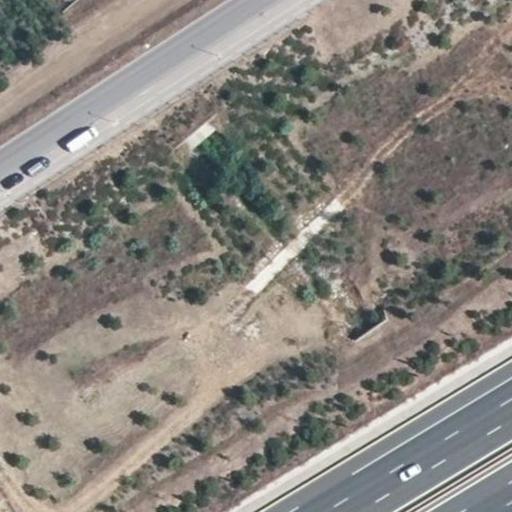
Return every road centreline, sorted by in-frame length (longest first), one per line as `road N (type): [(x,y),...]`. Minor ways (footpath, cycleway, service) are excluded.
road 1 (tertiary): [(0,170),(265,0)]
road 2 (motorway): [(511,408),(341,511)]
